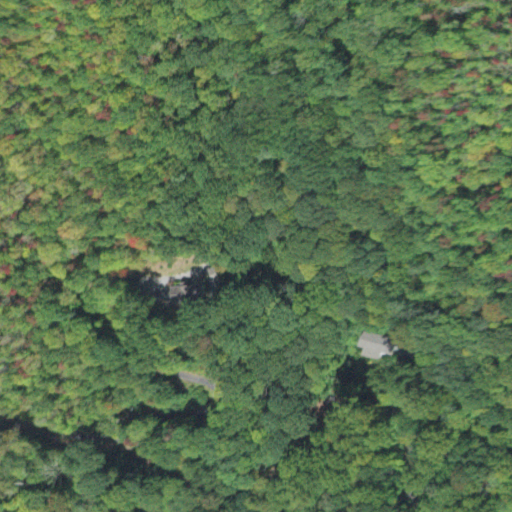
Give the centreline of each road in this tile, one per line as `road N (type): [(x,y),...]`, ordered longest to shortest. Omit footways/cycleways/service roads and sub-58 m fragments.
road 1 (residential): [(342,420),(323,426),(290,471),(253,487),(207,476),(135,440),(64,432),(0,410)]
road 2 (residential): [(511,413),(375,398),(342,420)]
